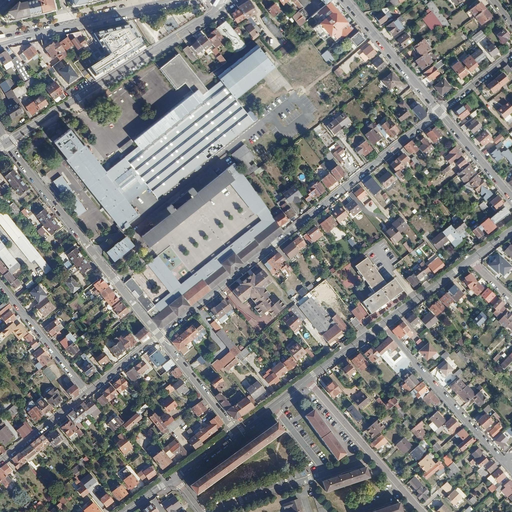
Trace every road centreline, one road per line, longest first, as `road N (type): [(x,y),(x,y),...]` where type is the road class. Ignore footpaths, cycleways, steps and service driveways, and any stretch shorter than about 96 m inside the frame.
road 1 (residential): [(440,110),(158,335)]
road 2 (tertiary): [(215,12),(7,142)]
road 3 (residential): [(158,335),(7,142)]
road 4 (residential): [(383,323),(505,461)]
road 5 (residential): [(347,0),(440,110)]
road 6 (primary): [(30,33),(168,2)]
road 7 (residential): [(0,283),(86,391)]
road 8 (residential): [(236,433),(158,335)]
